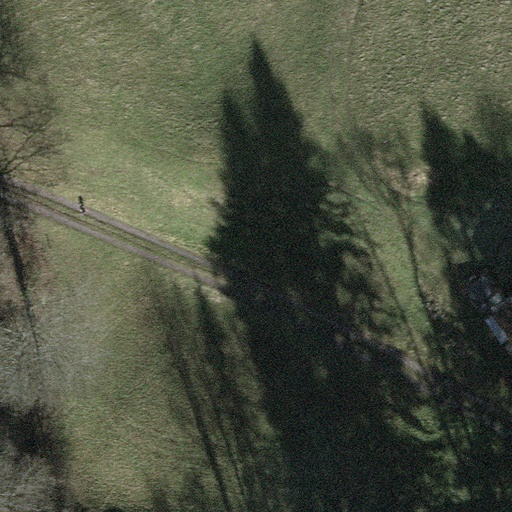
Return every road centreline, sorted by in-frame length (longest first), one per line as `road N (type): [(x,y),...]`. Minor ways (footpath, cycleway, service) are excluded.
road 1 (track): [(0,184),(358,342),(511,431)]
road 2 (track): [(511,396),(349,138),(334,75),(353,0)]
